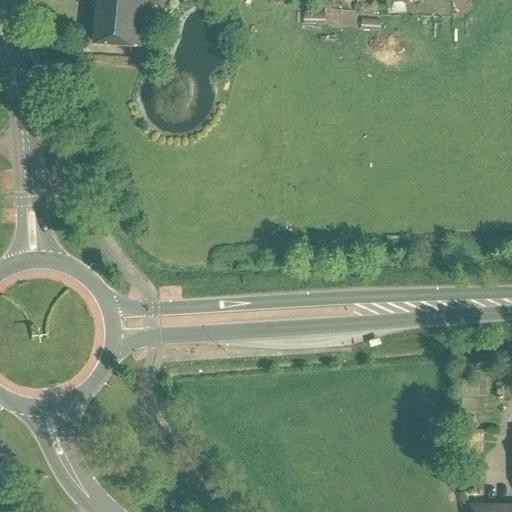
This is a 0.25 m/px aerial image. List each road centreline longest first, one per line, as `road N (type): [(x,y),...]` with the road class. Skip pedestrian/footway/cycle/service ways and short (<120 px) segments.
road 1 (primary): [(511,303),(344,298),(147,311),(106,303)]
road 2 (primary): [(113,354),(147,340),(350,327),(511,305)]
road 3 (tertiary): [(36,262),(26,146),(0,37)]
